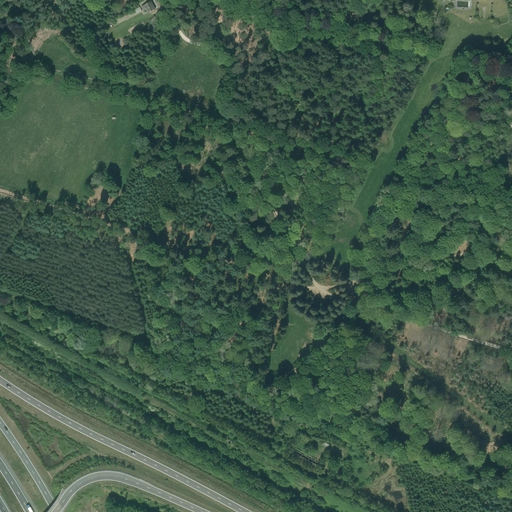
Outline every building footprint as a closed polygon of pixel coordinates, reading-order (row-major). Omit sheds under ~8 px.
[(146,9),(149,13),(155,9),(151,1),(142,6),(144,10),(146,9)] [(136,10),(127,14),(129,18),(142,11),(141,9),(140,7),(136,10)] [(113,22),(111,23),(112,24),(113,27),(115,26),(126,20),(124,16),(113,22)] [(66,202),(64,206),(78,211),(80,206),(66,202)] [(301,457),(298,462),(305,466),(308,461),(301,457)]
